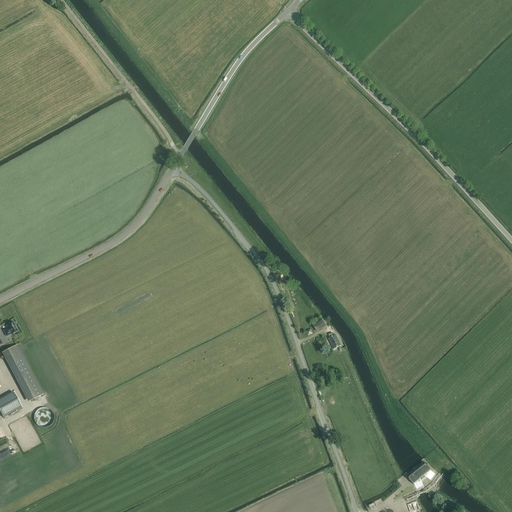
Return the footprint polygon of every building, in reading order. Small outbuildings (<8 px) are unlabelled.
[(322,320),(313,325),(317,332),(325,327),(322,320)] [(14,323),(13,323),(13,322),(6,326),(8,328),(3,330),(6,336),(17,330),(15,327),(16,326),(16,325),(15,323),(14,323)] [(340,346),(335,336),(333,336),(332,333),(328,335),(330,338),(328,339),(333,349),(340,346)] [(42,394),(16,345),(3,352),(16,376),(18,376),(31,400),(42,394)] [(13,392),(0,399),(0,411),(3,418),(21,407),(13,392)] [(17,463),(0,470),(0,480),(13,475),(12,470),(19,467),(17,463)] [(431,470),(425,464),(421,468),(412,475),(408,478),(413,484),(417,481),(426,474),(431,470)]
